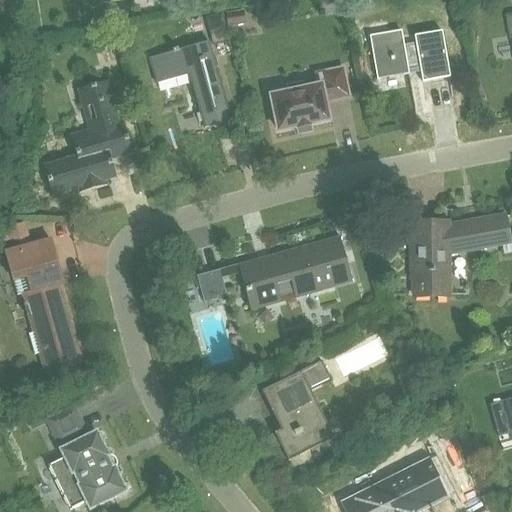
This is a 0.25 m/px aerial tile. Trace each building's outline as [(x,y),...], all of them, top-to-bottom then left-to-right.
[(222,30),(209,34),(212,45),(225,42),(222,30)] [(401,31),(369,37),(377,80),(409,74),(408,70),(419,68),(420,72),(422,83),(450,78),(442,32),(414,37),(415,44),(415,45),(404,47),(404,46),(401,31)] [(97,36),(99,44),(114,41),(113,33),(97,36)] [(231,121),(209,43),(149,60),(156,85),(189,75),(205,129),(231,121)] [(296,128),(297,128),(297,131),(311,129),(310,125),(311,125),(329,121),(325,102),(348,97),(342,69),(326,73),(328,84),(303,90),(301,85),(288,88),(289,93),(270,97),(272,106),(271,106),(275,123),(276,123),(278,132),(296,128)] [(96,130),(90,131),(71,137),(78,158),(44,168),(53,198),(79,190),(80,194),(108,186),(107,182),(117,179),(112,161),(133,155),(126,131),(122,132),(108,82),(78,91),(83,108),(89,106),(96,130)] [(449,253),(501,243),(509,241),(504,216),(448,227),(448,224),(413,225),(415,296),(450,295),(449,253)] [(340,238),(238,267),(240,274),(251,311),(281,302),(277,286),(290,283),(295,298),(352,283),(340,238)] [(28,316),(33,333),(29,334),(35,354),(39,353),(45,374),(85,362),(79,340),(76,341),(54,264),(57,263),(51,241),(6,254),(18,296),(22,294),(25,306),(23,306),(26,317),(28,316)] [(227,297),(220,272),(197,278),(204,303),(227,297)] [(332,383),(322,362),(262,393),(281,430),(274,434),(288,462),(310,451),(312,453),(320,449),(319,447),(334,439),(311,393),(332,383)] [(511,400),(503,403),(511,433),(511,400)] [(59,446),(61,445),(85,433),(86,432),(85,431),(74,409),(74,407),(72,408),(48,420),(47,421),(47,422),(48,422),(58,444),(59,446)] [(71,510),(87,502),(89,507),(90,509),(95,506),(123,492),(123,493),(124,492),(123,490),(114,472),(113,470),(111,471),(104,457),(105,457),(106,456),(106,454),(96,436),(97,436),(96,434),(94,435),(64,450),(63,450),(62,451),(63,453),(65,458),(49,465),(48,466),(49,468),(55,480),(63,497),(69,509),(70,511),(71,510)] [(429,458),(360,492),(370,511),(423,511),(449,500),(429,458)]
